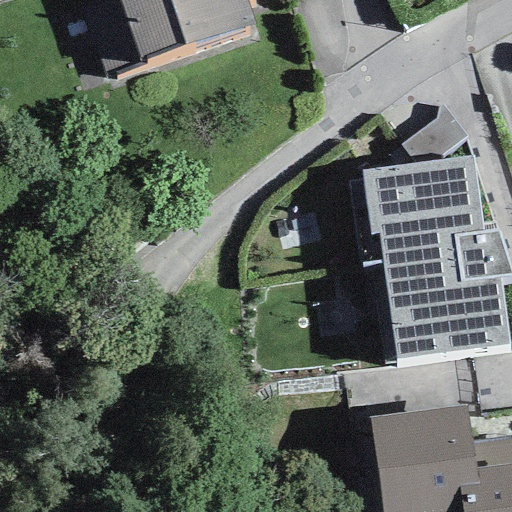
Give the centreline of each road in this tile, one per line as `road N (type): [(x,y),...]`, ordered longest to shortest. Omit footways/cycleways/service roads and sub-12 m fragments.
road 1 (residential): [(511,0),(377,87),(195,233)]
road 2 (track): [(195,233),(0,376)]
